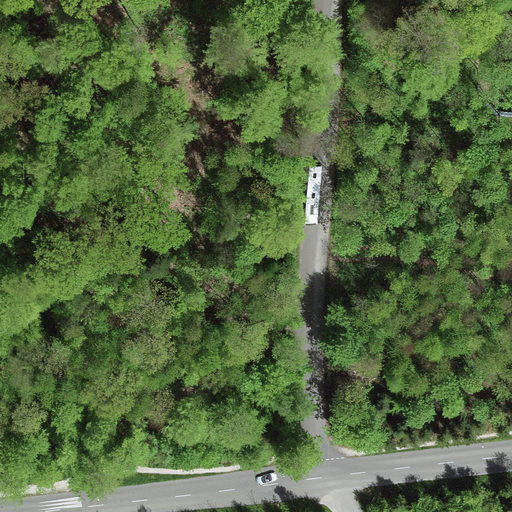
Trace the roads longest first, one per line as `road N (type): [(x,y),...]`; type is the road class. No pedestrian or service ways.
road 1 (residential): [(331,0),(307,343),(323,475)]
road 2 (secondary): [(28,511),(323,475)]
road 3 (secondary): [(323,475),(511,453)]
